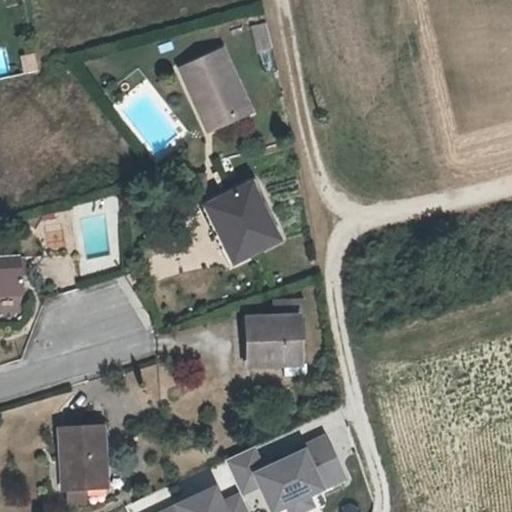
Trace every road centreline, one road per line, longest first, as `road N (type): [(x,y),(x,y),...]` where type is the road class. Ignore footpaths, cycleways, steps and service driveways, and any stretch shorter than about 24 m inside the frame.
road 1 (track): [(371,511),(374,467),(338,269),(370,222),(511,182)]
road 2 (track): [(370,222),(321,182),(279,0)]
road 3 (residential): [(139,345),(0,388)]
